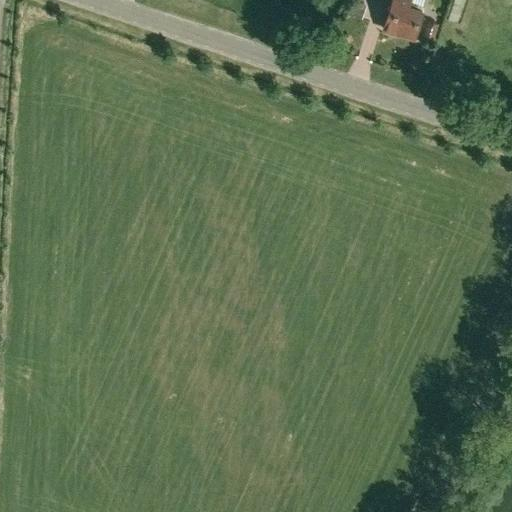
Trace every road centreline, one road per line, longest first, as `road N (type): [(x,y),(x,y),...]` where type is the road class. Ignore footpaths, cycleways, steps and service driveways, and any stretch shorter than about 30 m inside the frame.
road 1 (unclassified): [(511,140),(90,0)]
road 2 (unclassified): [(435,511),(511,346)]
